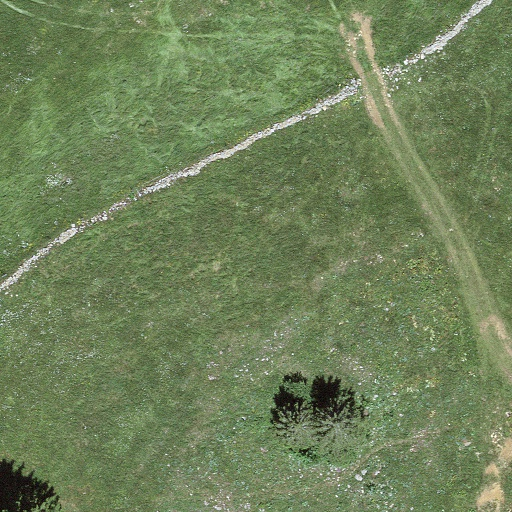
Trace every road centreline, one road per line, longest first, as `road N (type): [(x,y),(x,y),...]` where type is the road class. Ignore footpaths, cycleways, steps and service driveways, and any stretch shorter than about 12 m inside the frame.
road 1 (track): [(334,0),(497,340),(505,375)]
road 2 (track): [(495,511),(505,375)]
